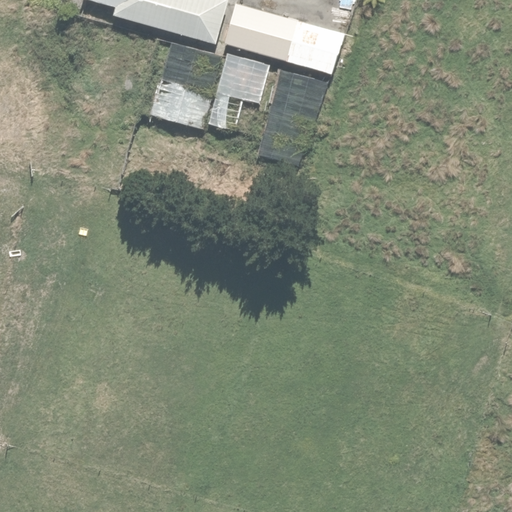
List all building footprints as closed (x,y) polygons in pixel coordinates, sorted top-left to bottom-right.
[(98,0),(122,6),(120,16),(222,42),(232,2),(225,0),(98,0)] [(239,4),(229,41),(339,70),(349,33),(239,4)] [(211,128),(212,123),(230,55),(178,42),(159,114),(211,128)] [(281,65),(231,52),(230,55),(212,123),(240,130),(248,100),(270,105),(281,65)] [(330,78),(281,65),(270,105),(257,154),(307,167),(330,78)]
